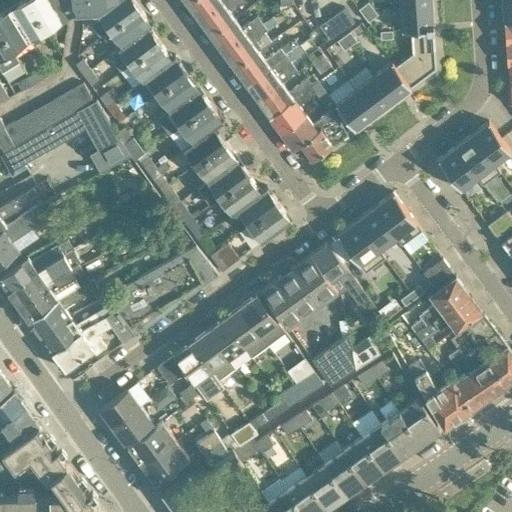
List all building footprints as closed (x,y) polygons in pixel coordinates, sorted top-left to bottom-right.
[(10,9),(28,39),(46,29),(28,0),(21,0),(16,4),(17,6),(12,8),(11,6),(10,7),(11,9),(10,9)] [(28,0),(46,29),(62,19),(51,0),(28,0)] [(51,0),(62,19),(64,18),(64,14),(67,14),(75,14),(98,12),(115,0),(51,0)] [(110,27),(139,5),(135,0),(115,0),(98,12),(99,12),(101,16),(89,24),(98,36),(105,31),(110,27)] [(198,18),(223,0),(189,0),(186,2),(198,18)] [(223,0),(198,18),(210,34),(234,16),(228,7),(238,0),(223,0)] [(292,0),(280,0),(281,11),(293,3),(292,0)] [(363,14),(373,7),(368,0),(359,8),(363,14)] [(511,0),(502,0),(504,22),(511,21),(511,0)] [(402,29),(411,28),(433,26),(432,3),(400,5),(402,29)] [(148,17),(139,5),(110,27),(105,31),(102,38),(107,45),(114,45),(116,48),(152,22),(151,22),(149,23),(146,19),(148,17)] [(345,7),(320,23),(329,38),(354,21),(345,7)] [(373,7),(363,14),(368,20),(378,13),(373,7)] [(0,12),(0,29),(12,49),(28,39),(10,9),(6,12),(5,10),(0,12)] [(222,51),(261,22),(256,15),(242,26),(234,16),(210,34),(222,51)] [(272,16),(262,22),(267,29),(277,22),(272,16)] [(131,62),(160,40),(152,30),(150,31),(147,27),(152,23),(152,22),(116,48),(108,54),(120,70),(131,62)] [(222,51),(234,67),(259,49),(271,40),(265,31),(267,29),(262,22),(261,22),(222,51)] [(395,64),(411,85),(436,67),(433,26),(411,28),(412,52),(395,64)] [(12,49),(0,29),(0,70),(2,73),(20,63),(12,49)] [(392,29),(380,30),(381,38),(393,37),(392,29)] [(343,35),(350,45),(356,40),(349,30),(343,35)] [(344,49),(350,45),(343,35),(337,40),(344,49)] [(259,49),(234,67),(246,83),(287,53),(299,44),(294,37),(282,46),(265,58),(259,49)] [(143,79),(147,76),(175,54),(170,58),(166,53),(168,52),(160,40),(131,62),(143,79)] [(287,53),(246,83),(257,98),(281,80),(297,69),(291,61),(304,51),(299,44),(287,53)] [(322,52),(311,60),(321,72),(331,65),(322,52)] [(176,55),(175,54),(147,76),(158,90),(186,69),(179,59),(177,61),(174,56),(176,55)] [(76,62),(83,73),(90,68),(82,57),(76,62)] [(49,74),(61,68),(56,60),(45,66),(49,74)] [(411,85),(395,64),(392,60),(373,74),(392,99),(411,85)] [(90,68),(83,73),(91,82),(97,77),(90,68)] [(38,69),(28,75),(33,84),(43,78),(38,69)] [(170,107),(197,87),(194,83),(195,82),(186,69),(158,90),(170,107)] [(313,72),(306,78),(308,81),(306,83),(308,85),(310,84),(317,78),(315,76),(313,72)] [(392,99),(373,74),(354,88),(373,114),(392,99)] [(33,84),(28,75),(17,82),(22,90),(33,84)] [(281,80),(257,98),(263,107),(265,109),(267,113),(269,114),(308,85),(306,83),(308,81),(306,78),(289,90),(281,80)] [(317,78),(310,84),(316,91),(323,86),(317,78)] [(0,102),(9,98),(0,82),(0,102)] [(83,82),(73,88),(83,106),(93,100),(83,82)] [(308,85),(269,114),(281,131),(305,113),(299,104),(316,92),(316,91),(310,84),(308,85)] [(170,107),(182,123),(211,102),(203,92),(201,93),(198,89),(200,87),(199,86),(197,87),(170,107)] [(323,86),(316,91),(316,92),(326,104),(327,103),(332,99),(323,86)] [(73,88),(63,93),(74,112),(77,110),(83,106),(73,88)] [(355,128),(373,114),(354,88),(335,102),(355,128)] [(100,96),(107,105),(114,100),(107,91),(100,96)] [(63,93),(53,99),(63,117),(66,116),(74,112),(63,93)] [(53,99),(43,104),(54,123),(56,122),(63,117),(53,99)] [(83,106),(77,110),(86,127),(93,139),(113,127),(111,125),(106,117),(95,100),(93,100),(83,106)] [(114,100),(107,105),(115,116),(116,115),(119,119),(124,115),(114,100)] [(185,147),(223,119),(222,118),(220,120),(217,115),(219,114),(211,102),(182,123),(193,139),(184,146),(185,147)] [(43,104),(34,110),(44,128),(45,128),(54,123),(43,104)] [(34,110),(23,115),(34,134),(44,128),(34,110)] [(74,112),(66,116),(76,133),(86,127),(77,110),(74,112)] [(305,113),(281,131),(293,148),(299,144),(335,116),(330,110),(312,123),(305,113)] [(23,115),(14,121),(24,140),(34,134),(23,115)] [(63,117),(56,122),(65,139),(76,133),(66,116),(63,117)] [(348,133),(335,116),(299,144),(311,160),(348,133)] [(223,119),(185,147),(196,163),(225,141),(218,131),(216,132),(212,127),(223,119)] [(489,120),(472,133),(494,163),(495,162),(511,150),(501,136),(489,120)] [(14,121),(4,126),(15,145),(24,140),(14,121)] [(54,123),(45,128),(55,145),(65,139),(56,122),(54,123)] [(116,132),(124,142),(132,136),(125,126),(116,132)] [(113,127),(93,139),(98,149),(111,142),(121,139),(113,127)] [(44,128),(34,134),(44,151),(55,145),(45,128),(44,128)] [(477,175),(477,176),(482,184),(501,170),(495,162),(494,163),(472,133),(455,145),(477,175)] [(24,140),(34,157),(44,151),(34,134),(24,140)] [(133,135),(132,136),(124,142),(136,158),(138,156),(145,151),(133,135)] [(108,167),(103,158),(125,146),(121,139),(111,142),(98,149),(90,154),(100,171),(108,167)] [(15,145),(13,146),(23,163),(25,162),(34,157),(24,140),(15,145)] [(225,141),(196,163),(208,180),(237,158),(235,159),(232,154),(233,153),(225,141)] [(477,175),(455,145),(438,158),(460,188),(477,176),(477,175)] [(130,154),(125,146),(103,158),(108,167),(130,154)] [(164,154),(158,159),(162,164),(168,159),(164,154)] [(152,158),(144,164),(150,172),(158,166),(152,158)] [(208,204),(220,195),(249,173),(241,163),(239,165),(236,160),(238,159),(237,158),(208,180),(196,189),(208,204)] [(150,172),(162,189),(170,183),(158,166),(150,172)] [(249,173),(220,195),(232,212),(267,185),(259,191),(256,186),(258,185),(249,173)] [(249,224),(279,202),(271,191),(269,192),(266,188),(268,186),(267,185),(232,212),(236,217),(241,213),(249,224)] [(138,194),(147,206),(162,198),(153,186),(138,194)] [(175,189),(167,195),(175,205),(182,199),(175,189)] [(0,229),(6,225),(2,219),(32,200),(25,190),(0,205),(0,229)] [(394,191),(375,205),(397,235),(396,236),(402,243),(422,229),(394,191)] [(169,207),(162,198),(147,206),(155,218),(169,207)] [(175,205),(186,221),(194,215),(182,199),(175,205)] [(249,224),(261,240),(291,218),(290,217),(289,219),(285,214),(287,213),(279,202),(249,224)] [(6,225),(0,229),(0,274),(23,258),(11,241),(45,216),(36,204),(6,225)] [(380,248),(396,236),(397,235),(375,205),(356,219),(378,249),(380,248)] [(511,216),(507,209),(487,224),(497,236),(511,224),(511,216)] [(166,218),(150,227),(158,240),(175,231),(166,218)] [(356,219),(337,233),(365,271),(385,256),(380,248),(378,249),(356,219)] [(199,221),(191,227),(198,237),(206,231),(199,221)] [(218,247),(206,231),(198,237),(210,253),(218,247)] [(511,232),(501,241),(511,255),(511,232)] [(0,274),(0,278),(8,289),(60,255),(58,252),(63,249),(65,252),(73,247),(68,238),(31,259),(28,255),(23,258),(0,274)] [(222,269),(239,256),(228,240),(218,247),(210,253),(222,269)] [(371,300),(328,241),(311,252),(337,288),(341,294),(348,289),(361,306),(362,307),(371,300)] [(196,243),(107,294),(135,332),(218,272),(196,243)] [(60,255),(8,289),(16,300),(27,293),(29,295),(36,291),(39,295),(51,287),(47,281),(78,262),(79,263),(81,262),(73,247),(65,252),(63,249),(58,252),(60,255)] [(337,288),(311,252),(290,268),(281,274),(262,289),(288,325),(307,310),(337,288)] [(443,256),(424,271),(433,283),(452,269),(443,256)] [(27,293),(16,300),(29,319),(60,297),(82,285),(77,278),(85,273),(79,263),(78,262),(47,281),(51,287),(39,295),(36,291),(29,295),(27,293)] [(420,317),(411,324),(416,331),(469,292),(456,274),(430,293),(436,301),(418,314),(420,317)] [(100,276),(95,279),(98,284),(103,281),(100,276)] [(82,285),(60,297),(29,319),(40,334),(42,337),(73,315),(66,305),(98,288),(93,278),(82,285)] [(420,283),(410,290),(415,297),(425,290),(420,283)] [(410,290),(400,298),(405,304),(415,297),(410,290)] [(285,331),(257,292),(240,305),(268,343),(285,331)] [(457,329),(482,310),(469,292),(416,331),(422,340),(431,333),(450,319),(457,329)] [(73,315),(42,337),(52,351),(84,329),(105,316),(113,311),(108,304),(96,311),(78,321),(73,315)] [(268,343),(240,305),(223,317),(251,355),(268,343)] [(511,350),(484,313),(468,324),(474,333),(472,334),(479,343),(506,383),(511,378),(511,350)] [(84,329),(52,351),(58,359),(59,359),(65,367),(89,350),(93,348),(96,352),(106,345),(97,333),(111,324),(105,316),(84,329)] [(251,355),(223,317),(207,329),(235,367),(251,355)] [(235,367),(207,329),(190,341),(218,380),(235,367)] [(354,369),(350,346),(348,330),(311,357),(331,384),(354,369)] [(459,331),(449,338),(455,346),(465,339),(459,331)] [(368,333),(350,346),(354,369),(381,352),(370,336),(368,333)] [(223,387),(218,380),(190,341),(173,354),(185,371),(194,382),(201,392),(206,399),(223,387)] [(457,349),(489,395),(506,383),(479,343),(464,353),(459,347),(457,349)] [(441,350),(436,344),(429,349),(434,356),(441,350)] [(489,395),(457,349),(447,355),(461,375),(453,381),(471,407),(489,395)] [(185,371),(173,354),(165,360),(177,377),(185,371)] [(383,358),(370,366),(376,376),(389,368),(383,358)] [(419,358),(408,365),(444,426),(471,407),(453,381),(450,383),(438,367),(430,373),(419,358)] [(177,377),(165,360),(157,366),(169,383),(177,377)] [(364,384),(376,376),(370,366),(357,374),(364,384)] [(0,393),(12,384),(0,368),(0,393)] [(324,383),(313,368),(294,380),(305,395),(324,383)] [(277,391),(282,398),(288,406),(305,395),(294,380),(277,391)] [(194,382),(181,392),(188,401),(201,392),(194,382)] [(343,383),(331,391),(337,401),(350,393),(343,383)] [(112,425),(141,404),(128,387),(105,403),(103,405),(100,407),(108,418),(112,425)] [(0,422),(26,404),(14,388),(0,397),(0,422)] [(331,391),(312,403),(321,416),(329,411),(327,407),(337,401),(331,391)] [(157,392),(147,399),(156,411),(165,404),(157,392)] [(418,396),(399,409),(422,442),(441,429),(418,396)] [(282,398),(266,409),(271,417),(288,406),(282,398)] [(0,422),(0,438),(9,432),(14,439),(38,421),(26,404),(0,422)] [(153,421),(141,404),(112,425),(125,442),(153,421)] [(304,408),(292,416),(298,426),(310,418),(304,408)] [(254,428),(271,417),(266,409),(248,421),(254,428)] [(422,442),(399,409),(380,422),(403,455),(422,442)] [(286,433),(298,426),(292,416),(280,423),(286,433)] [(208,419),(201,423),(207,433),(214,429),(208,419)] [(142,464),(177,439),(162,420),(127,445),(142,464)] [(58,491),(50,492),(51,511),(104,511),(67,461),(61,465),(52,452),(57,448),(53,442),(38,421),(14,439),(1,448),(15,466),(30,455),(32,457),(36,463),(46,476),(47,478),(52,474),(65,492),(61,495),(58,491)] [(256,432),(254,428),(248,421),(230,432),(238,444),(252,435),(256,432)] [(380,422),(361,435),(384,468),(403,455),(380,422)] [(196,441),(197,442),(203,452),(222,440),(221,438),(214,429),(207,433),(196,441)] [(230,432),(221,438),(222,440),(228,450),(233,447),(238,444),(230,432)] [(272,443),(266,432),(255,439),(259,446),(261,450),(272,443)] [(233,447),(240,459),(259,446),(255,439),(252,435),(238,444),(233,447)] [(361,435),(343,448),(365,481),(384,468),(361,435)] [(189,456),(177,439),(142,464),(154,482),(189,456)] [(210,462),(228,450),(222,440),(203,452),(210,462)] [(210,462),(213,466),(221,480),(244,465),(240,459),(233,447),(228,450),(210,462)] [(343,448),(323,462),(346,494),(365,481),(343,448)] [(323,462),(305,474),(327,507),(346,494),(323,462)] [(176,511),(207,511),(227,498),(230,496),(223,486),(207,498),(188,472),(162,492),(176,511)] [(320,511),(327,507),(305,474),(287,487),(303,511),(320,511)] [(4,511),(51,511),(50,492),(35,493),(35,487),(17,488),(18,494),(3,495),(4,511)] [(275,511),(303,511),(287,487),(267,500),(275,511)] [(251,511),(238,494),(229,500),(227,498),(207,511),(251,511)]
